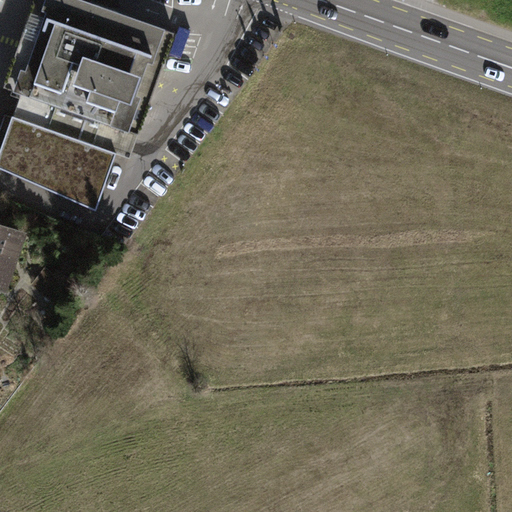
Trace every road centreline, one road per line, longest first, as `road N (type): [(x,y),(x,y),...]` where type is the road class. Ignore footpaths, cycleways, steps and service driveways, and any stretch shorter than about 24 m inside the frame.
road 1 (unknown): [(214,32),(181,104),(101,216),(0,173)]
road 2 (primary): [(322,0),(511,66)]
